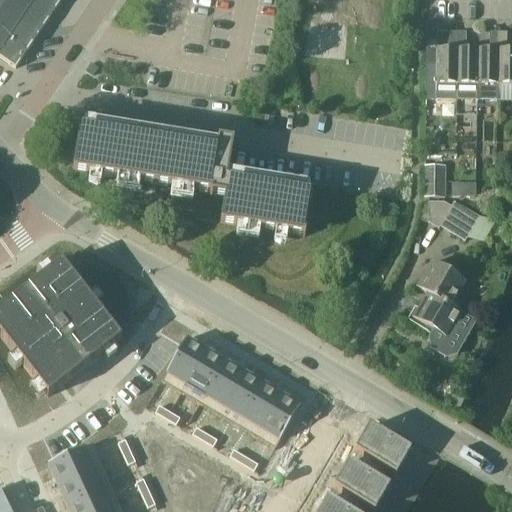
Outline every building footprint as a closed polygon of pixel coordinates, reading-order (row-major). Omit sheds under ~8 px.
[(0,0),(0,60),(15,70),(62,0),(0,0)] [(426,51),(425,101),(457,101),(458,33),(449,33),(449,51),(437,51),(437,25),(426,25),(426,51)] [(466,33),(458,33),(457,101),(478,102),(479,51),(466,51),(466,33)] [(498,102),(498,86),(498,34),(490,34),(490,52),(479,51),(478,102),(498,102)] [(511,50),(507,51),(507,34),(498,34),(498,86),(511,85),(511,50)] [(80,127),(73,172),(210,194),(210,196),(212,196),(213,194),(225,196),(220,224),(305,238),(312,194),(227,180),(233,143),(231,142),(231,145),(220,143),(220,141),(218,140),(216,150),(80,127)] [(424,168),(424,185),(444,185),(445,168),(424,168)] [(452,198),(476,198),(476,185),(452,184),(452,198)] [(444,185),(424,185),(424,198),(444,198),(444,185)] [(438,229),(439,228),(450,208),(441,204),(428,203),(428,224),(438,229)] [(453,203),(450,208),(439,228),(464,242),(466,239),(484,242),(496,221),(479,218),(453,203)] [(62,264),(0,312),(0,336),(48,398),(121,340),(62,264)] [(418,288),(427,293),(427,292),(450,306),(464,283),(432,264),(418,288)] [(461,313),(450,306),(427,292),(427,293),(428,294),(414,318),(436,331),(432,338),(434,346),(446,353),(454,351),(461,339),(459,331),(452,327),(461,313)] [(187,341),(161,384),(181,396),(206,353),(187,341)] [(206,353),(181,396),(200,407),(225,364),(206,353)] [(225,364),(200,407),(218,418),(244,375),(225,364)] [(244,375),(218,418),(237,429),(262,386),(244,375)] [(262,386),(237,429),(249,436),(255,440),(281,397),(262,386)] [(281,397),(255,440),(275,451),(292,422),(300,408),(281,397)] [(370,427),(355,452),(365,458),(359,469),(379,481),(386,470),(396,476),(411,451),(370,427)] [(93,445),(48,466),(58,487),(103,466),(93,445)] [(348,463),(333,488),(344,494),(337,505),(348,511),(362,511),(365,507),(374,511),(389,487),(379,481),(359,469),(348,463)] [(103,466),(58,487),(67,507),(112,486),(103,466)] [(112,486),(67,507),(69,511),(106,511),(121,505),(112,486)] [(327,499),(319,511),(348,511),(337,505),(327,499)]
